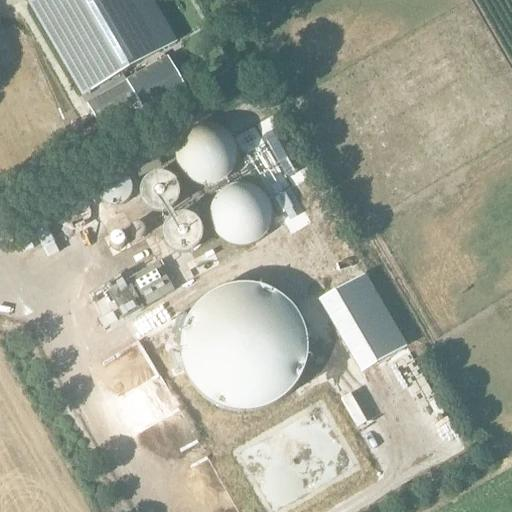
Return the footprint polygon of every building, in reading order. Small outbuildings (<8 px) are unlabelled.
[(24,0),(81,97),(174,43),(149,0),(24,0)] [(146,119),(188,95),(166,59),(85,105),(97,125),(136,102),(146,119)] [(205,125),(199,126),(194,127),(189,130),(184,133),(180,137),(177,141),(175,146),(174,152),(173,157),(174,163),(175,168),(177,173),(180,177),(184,181),(189,184),(194,187),(199,188),(205,189),(210,188),(215,187),(220,184),(225,181),(229,177),(232,173),(234,168),(236,163),(236,157),(236,152),(234,146),(232,141),(229,137),(225,133),(220,130),(215,127),(210,126),(205,125)] [(159,176),(154,177),(149,179),(145,182),(142,186),(141,190),(140,195),(141,200),(142,205),(145,209),(149,212),(154,214),(159,215),(164,214),(169,212),(173,209),(176,205),(178,200),(178,195),(178,190),(176,186),(173,182),(169,179),(164,177),(159,176)] [(115,177),(111,178),(107,180),(104,182),(101,185),(100,189),(99,193),(100,197),(101,201),(104,204),(107,206),(111,208),(115,208),(119,208),(123,206),(126,204),(128,201),(130,197),(130,193),(130,189),(128,185),(126,182),(123,180),(119,178),(115,177)] [(511,308),(431,180),(353,228),(484,425),(511,407),(511,385),(479,337),(511,315),(511,308)] [(241,187),(235,188),(230,189),(226,191),(221,194),(218,198),(214,203),(212,207),(211,212),(210,218),(211,223),(212,228),(215,233),(218,237),(221,241),(226,244),(230,246),(235,247),(241,248),(246,248),(251,246),(256,244),(260,241),(264,237),(267,233),(269,228),(271,223),(271,218),(271,212),(269,207),(267,203),(264,198),(260,195),(256,191),(251,189),(246,188),(241,187)] [(110,231),(131,220),(127,211),(105,222),(110,231)] [(182,216),(177,217),(172,219),(168,222),(165,226),(163,231),(163,236),(163,241),(165,245),(168,250),(172,253),(177,255),(182,255),(187,255),(192,253),(196,250),(199,246),(201,241),(201,236),(201,231),(199,226),(196,222),(192,219),(187,217),(182,216)] [(316,267),(289,262),(262,267),(240,282),(224,305),(219,332),(224,359),(240,381),(262,397),(289,402),(316,397),(339,381),(354,359),(359,332),(354,305),(339,282),(316,267)] [(173,293),(157,265),(130,280),(146,308),(173,293)] [(193,279),(189,272),(183,276),(187,283),(193,279)] [(104,287),(124,322),(143,310),(124,276),(104,287)] [(106,329),(117,323),(112,314),(101,320),(106,329)]
